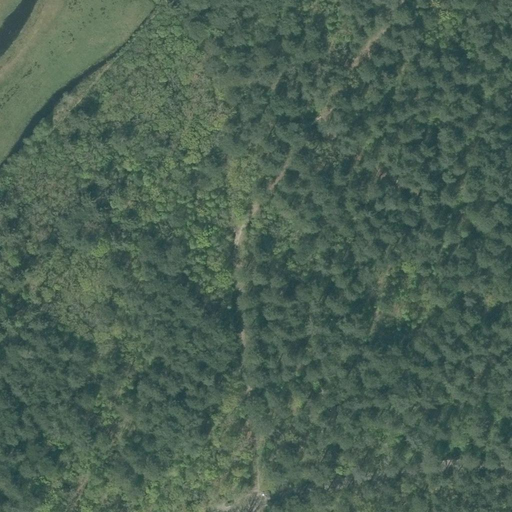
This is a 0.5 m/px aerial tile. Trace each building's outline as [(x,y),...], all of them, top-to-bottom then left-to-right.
[(369,198),(366,198),(364,197),(365,194),(358,191),(357,196),(355,200),(364,204),(365,200),(368,201),(369,198)] [(110,315),(96,321),(102,335),(116,329),(110,315)] [(310,329),(308,321),(297,324),(299,332),(310,329)] [(132,384),(123,384),(123,396),(132,396),(132,384)] [(201,389),(192,389),(192,393),(195,393),(195,397),(201,397),(201,389)] [(76,399),(76,397),(72,397),(72,401),(68,401),(68,410),(76,410),(76,407),(79,407),(79,399),(76,399)] [(328,413),(323,408),(321,410),(319,408),(315,412),(318,415),(316,417),(318,419),(321,416),(323,419),(328,413)] [(137,474),(133,463),(125,466),(130,477),(137,474)] [(187,503),(187,509),(197,509),(197,505),(194,504),(194,501),(190,501),(190,503),(187,503)]
